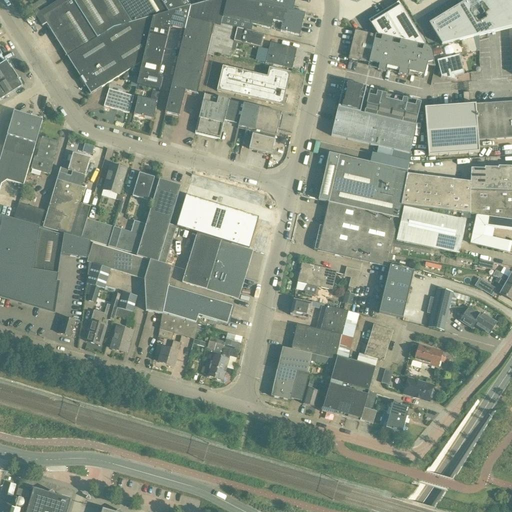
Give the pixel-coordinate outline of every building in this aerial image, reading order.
[(72,0),(60,0),(35,16),(42,27),(46,24),(56,39),(65,33),(63,31),(84,18),(72,0)] [(72,0),(84,18),(97,39),(113,29),(132,23),(122,8),(116,0),(72,0)] [(116,0),(122,8),(132,23),(152,18),(168,13),(160,2),(159,0),(116,0)] [(188,7),(183,0),(163,0),(160,2),(168,13),(188,7)] [(226,0),(214,0),(190,7),(184,31),(165,114),(178,117),(184,92),(197,94),(207,51),(213,26),(220,28),(220,26),(226,0)] [(226,0),(220,26),(236,29),(251,33),(253,26),(299,37),(304,14),(292,11),(248,1),(245,0),(226,0)] [(248,0),(248,1),(292,11),(294,0),(248,0)] [(480,0),(468,0),(458,7),(477,37),(499,31),(480,0)] [(511,27),(511,9),(506,0),(480,0),(499,31),(511,27)] [(424,47),(398,4),(383,13),(400,42),(424,47)] [(28,10),(32,16),(37,12),(33,6),(28,10)] [(158,77),(170,28),(184,31),(190,7),(188,7),(168,13),(152,18),(141,63),(138,79),(136,85),(143,87),(160,91),(163,78),(158,77)] [(477,37),(458,7),(428,25),(441,45),(477,37)] [(400,42),(383,13),(368,22),(377,36),(393,40),(400,42)] [(65,33),(56,39),(67,57),(97,39),(84,18),(63,31),(65,33)] [(97,39),(67,57),(91,95),(141,63),(152,18),(132,23),(113,29),(97,39)] [(260,49),(263,35),(251,33),(236,29),(233,42),(260,49)] [(369,61),(375,36),(354,31),(348,59),(369,64),(370,61),(369,61)] [(388,61),(393,40),(377,36),(375,36),(369,61),(370,61),(369,64),(378,66),(377,71),(384,72),(387,61),(388,61)] [(459,57),(477,53),(473,38),(430,49),(429,49),(433,63),(436,63),(440,78),(455,82),(455,81),(454,81),(454,78),(463,75),(459,57)] [(402,78),(410,44),(400,42),(393,40),(388,61),(387,61),(384,72),(385,73),(386,68),(398,71),(397,77),(402,78)] [(269,43),(265,63),(291,70),(296,50),(269,43)] [(433,63),(429,49),(424,47),(410,44),(402,78),(407,79),(408,73),(423,77),(426,66),(434,68),(433,63)] [(6,62),(0,65),(0,88),(6,97),(22,87),(6,62)] [(222,68),(216,92),(282,107),(289,73),(268,69),(266,78),(222,68)] [(343,83),(337,109),(414,127),(420,104),(415,102),(414,107),(406,105),(407,100),(402,99),(401,104),(384,100),(385,95),(376,93),(375,98),(363,95),(365,88),(343,83)] [(109,90),(104,107),(128,114),(133,97),(109,90)] [(204,96),(194,134),(219,140),(224,121),(236,124),(241,104),(204,96)] [(137,98),(133,115),(153,120),(157,103),(137,98)] [(511,133),(511,103),(419,110),(413,141),(511,133)] [(243,104),(237,128),(249,130),(248,134),(252,135),(248,150),(271,155),(275,137),(281,113),(243,104)] [(337,109),(330,137),(376,148),(374,155),(406,162),(415,128),(337,109)] [(0,185),(6,181),(19,184),(17,188),(22,190),(34,148),(42,120),(13,112),(0,157),(0,185)] [(34,157),(30,170),(49,175),(59,142),(42,137),(36,157),(34,157)] [(47,212),(42,228),(71,237),(71,236),(80,239),(86,220),(77,217),(85,189),(81,188),(90,159),(73,154),(67,171),(60,168),(47,212)] [(328,155),(317,201),(327,204),(397,220),(400,206),(406,176),(407,172),(328,155)] [(110,166),(102,190),(119,195),(126,170),(110,166)] [(406,176),(400,206),(470,214),(470,192),(511,192),(511,168),(470,172),(470,184),(406,176)] [(138,174),(132,197),(147,202),(154,179),(138,174)] [(107,247),(136,255),(159,180),(145,225),(132,221),(129,233),(113,228),(107,247)] [(136,255),(136,257),(164,265),(175,228),(168,226),(180,187),(159,180),(136,255)] [(511,192),(470,192),(470,214),(475,215),(470,243),(508,253),(511,243),(483,235),(485,227),(511,230),(511,192)] [(196,200),(185,197),(176,228),(186,231),(196,200)] [(206,203),(196,200),(186,231),(197,234),(206,203)] [(18,203),(13,220),(42,228),(47,212),(18,203)] [(216,206),(206,203),(197,234),(207,237),(216,206)] [(319,227),(314,251),(317,252),(316,252),(380,267),(376,282),(383,284),(387,268),(397,220),(327,204),(322,227),(319,227)] [(227,209),(216,206),(207,237),(217,241),(227,209)] [(404,207),(396,240),(459,254),(466,221),(404,207)] [(237,213),(227,209),(217,241),(228,244),(237,213)] [(238,247),(247,216),(237,213),(228,244),(238,247)] [(87,260),(92,244),(72,238),(0,216),(0,297),(52,312),(57,283),(61,256),(87,260)] [(249,250),(258,219),(247,216),(238,247),(249,250)] [(86,220),(80,239),(107,247),(113,228),(86,220)] [(196,235),(182,283),(234,299),(249,250),(231,245),(196,235)] [(393,243),(392,248),(432,256),(433,252),(393,243)] [(143,281),(149,261),(92,244),(88,260),(87,263),(88,264),(89,264),(93,265),(110,270),(143,281)] [(475,260),(473,267),(491,271),(492,264),(475,260)] [(149,261),(143,281),(145,312),(162,315),(162,314),(167,288),(171,268),(149,261)] [(104,290),(110,270),(93,265),(89,264),(87,276),(89,277),(86,284),(100,288),(104,290)] [(301,264),(295,290),(305,292),(306,286),(329,291),(333,271),(301,264)] [(413,272),(390,267),(386,282),(410,288),(413,272)] [(346,269),(344,277),(350,279),(348,287),(355,289),(359,272),(346,269)] [(496,271),(493,276),(497,279),(503,282),(511,287),(511,273),(509,278),(503,275),(504,274),(502,272),(501,274),(496,271)] [(459,285),(478,291),(481,283),(462,276),(459,285)] [(497,279),(495,283),(504,288),(499,295),(511,302),(511,299),(511,287),(503,282),(497,279)] [(406,304),(410,288),(386,282),(382,298),(406,304)] [(485,283),(481,290),(490,295),(494,289),(485,283)] [(85,295),(88,296),(87,301),(96,303),(100,289),(91,287),(86,286),(85,295)] [(167,288),(162,314),(195,325),(197,317),(226,325),(231,308),(167,288)] [(443,332),(453,293),(437,290),(428,328),(443,332)] [(344,292),(341,303),(350,305),(353,295),(344,292)] [(118,309),(132,313),(136,298),(122,294),(118,309)] [(402,319),(406,304),(382,298),(379,313),(402,319)] [(293,300),(289,316),(308,320),(308,319),(310,308),(311,305),(293,300)] [(109,307),(105,320),(113,323),(115,317),(117,309),(109,307)] [(296,326),(291,350),(311,355),(335,361),(333,367),(330,380),(330,381),(329,382),(330,382),(321,413),(334,417),(341,419),(346,421),(359,424),(360,422),(372,425),(372,426),(376,413),(371,412),(364,410),(363,409),(365,404),(368,393),(368,392),(375,369),(356,364),(347,362),(359,315),(348,312),(326,307),(326,309),(320,331),(315,330),(314,330),(296,326)] [(479,315),(468,308),(460,322),(471,329),(474,326),(489,335),(496,324),(481,314),(479,315)] [(117,309),(115,317),(132,322),(134,314),(132,313),(118,309),(117,309)] [(162,315),(157,338),(171,341),(173,334),(193,341),(197,326),(162,315)] [(63,316),(58,334),(70,338),(74,322),(70,321),(71,318),(63,316)] [(90,322),(84,342),(100,347),(106,327),(90,322)] [(393,331),(373,325),(364,356),(379,361),(383,362),(393,331)] [(117,329),(111,350),(125,354),(131,333),(117,329)] [(237,343),(239,337),(227,334),(225,340),(237,343)] [(208,362),(204,374),(206,374),(205,377),(214,380),(220,358),(224,343),(210,339),(207,350),(213,352),(210,362),(208,362)] [(220,358),(214,380),(222,382),(226,369),(232,370),(239,344),(225,340),(224,343),(220,358)] [(162,349),(158,363),(173,368),(180,344),(173,342),(170,351),(162,349)] [(412,345),(408,359),(414,361),(437,368),(439,362),(444,364),(445,359),(440,357),(442,353),(419,346),(418,347),(412,345)] [(282,349),(271,397),(290,402),(290,400),(297,372),(307,375),(311,355),(291,350),(282,349)] [(297,372),(290,400),(301,402),(309,375),(307,375),(297,372)] [(407,380),(403,395),(429,403),(430,400),(432,399),(434,393),(432,390),(433,387),(407,380)] [(309,381),(302,405),(315,409),(319,393),(320,389),(314,387),(315,383),(309,381)] [(388,404),(385,415),(404,421),(408,409),(391,404),(390,405),(388,404)] [(385,416),(382,427),(384,428),(383,428),(401,434),(404,421),(385,415),(385,416)] [(10,511),(14,498),(12,498),(15,486),(10,484),(7,496),(8,496),(3,511),(10,511)] [(17,489),(15,496),(27,499),(29,493),(17,489)] [(32,489),(25,511),(66,511),(70,501),(54,496),(52,491),(47,494),(32,489)] [(14,504),(14,505),(14,506),(14,507),(15,508),(15,509),(16,509),(17,510),(18,510),(19,510),(20,509),(21,509),(22,508),(23,507),(23,506),(23,505),(23,504),(23,503),(22,503),(22,502),(21,501),(20,501),(19,501),(18,501),(17,501),(16,501),(15,502),(14,503),(14,504)]
